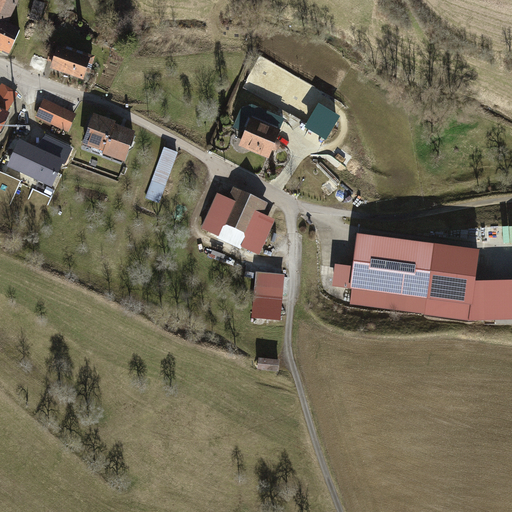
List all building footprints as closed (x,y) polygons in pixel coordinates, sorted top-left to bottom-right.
[(19,2),(14,0),(0,0),(0,49),(11,54),(23,29),(9,23),(19,2)] [(46,3),(36,1),(32,16),(41,19),(46,3)] [(91,59),(58,48),(51,68),(84,79),(91,59)] [(17,95),(2,85),(0,87),(0,104),(8,109),(17,95)] [(71,112),(37,97),(26,120),(60,135),(71,112)] [(328,142),(342,119),(321,106),(307,129),(328,142)] [(235,128),(247,133),(253,120),(260,123),(265,111),(254,107),(243,110),(235,128)] [(105,151),(114,128),(115,123),(95,116),(85,143),(105,151)] [(260,123),(253,120),(247,133),(252,135),(247,147),(269,157),(280,132),(260,123)] [(114,128),(105,151),(104,155),(125,163),(135,135),(114,128)] [(75,145),(49,132),(43,145),(69,158),(75,145)] [(64,159),(20,138),(7,165),(52,186),(64,159)] [(180,155),(168,150),(147,198),(159,203),(180,155)] [(0,172),(0,188),(18,194),(23,180),(0,172)] [(263,202),(241,191),(230,214),(214,207),(204,229),(260,255),(270,232),(253,224),(263,202)] [(356,268),(354,287),(428,297),(430,282),(435,246),(360,237),(356,268)] [(354,287),(356,268),(337,265),(335,285),(354,287)] [(284,276),(259,274),(256,297),(282,300),(284,276)] [(428,297),(354,287),(352,302),(488,320),(489,315),(511,318),(511,301),(491,299),(492,290),(430,282),(428,297)] [(260,360),(260,371),(281,372),(282,360),(260,360)]
